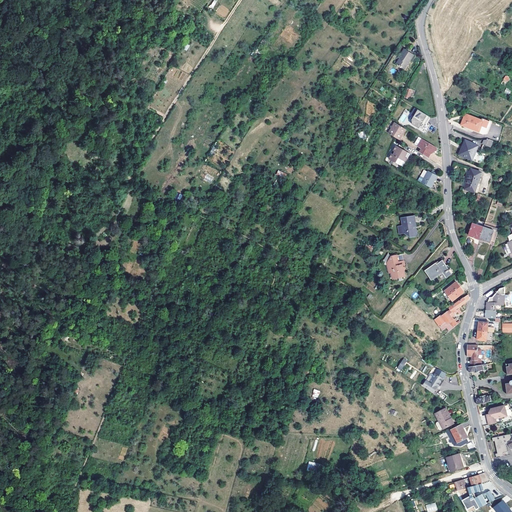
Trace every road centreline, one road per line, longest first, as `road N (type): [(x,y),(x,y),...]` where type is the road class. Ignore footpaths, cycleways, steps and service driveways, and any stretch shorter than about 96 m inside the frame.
road 1 (tertiary): [(475,292),(449,219),(443,120),(420,24),(430,0)]
road 2 (tertiary): [(511,492),(488,467),(462,367),(475,292)]
road 3 (track): [(243,0),(130,180)]
